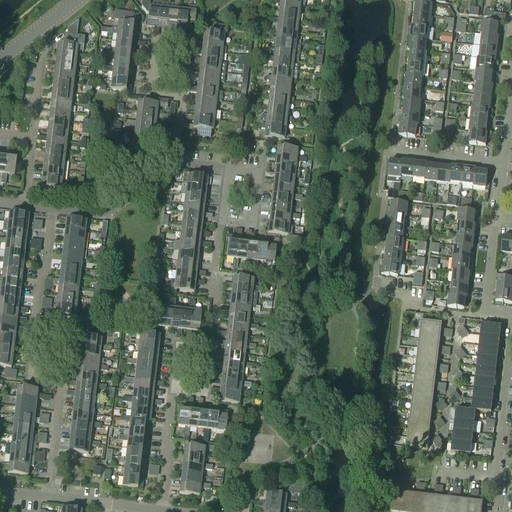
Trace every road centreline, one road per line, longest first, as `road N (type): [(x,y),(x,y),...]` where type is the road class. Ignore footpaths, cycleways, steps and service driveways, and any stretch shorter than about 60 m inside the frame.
road 1 (residential): [(495,477),(511,329)]
road 2 (residential): [(54,209),(108,212),(174,161)]
road 3 (residential): [(182,96),(187,45),(152,42),(147,91)]
road 4 (residential): [(209,349),(222,221)]
road 5 (residential): [(38,328),(54,209)]
road 6 (residential): [(511,316),(486,314),(500,221)]
